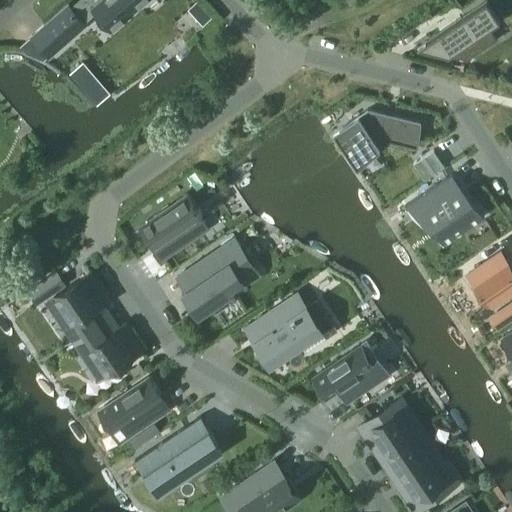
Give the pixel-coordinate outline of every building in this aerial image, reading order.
[(67,4),(29,37),(49,60),(87,27),(85,25),(98,13),(112,29),(122,21),(145,0),(79,0),(70,8),(67,4)] [(487,1),(420,45),(467,57),(496,38),(489,26),(499,19),(487,1)] [(84,62),(71,73),(97,104),(110,93),(84,62)] [(351,126),(338,135),(350,153),(352,152),(388,140),(416,146),(421,121),(369,108),(349,122),(351,126)] [(434,150),(415,162),(425,178),(444,165),(434,150)] [(446,241),(484,214),(453,174),(407,204),(446,241)] [(155,218),(140,228),(153,246),(162,239),(170,251),(202,230),(194,218),(203,212),(199,207),(197,208),(188,194),(154,216),(155,218)] [(199,314),(262,273),(236,235),(176,275),(185,288),(183,290),(199,314)] [(511,287),(511,267),(501,251),(469,272),(489,302),(511,287)] [(28,289),(37,303),(67,284),(58,270),(28,289)] [(72,339),(101,320),(94,309),(110,299),(91,270),(46,300),(72,339)] [(271,365),(325,328),(298,289),(244,326),(271,365)] [(101,320),(72,339),(99,380),(146,350),(125,319),(108,331),(101,320)] [(511,329),(501,337),(511,353),(511,329)] [(367,341),(313,377),(327,398),(381,361),(367,341)] [(150,377),(99,409),(119,441),(164,413),(156,401),(163,397),(150,377)] [(403,393),(363,419),(385,452),(425,425),(403,393)] [(136,458),(159,494),(224,451),(201,416),(136,458)] [(154,425),(131,441),(135,447),(159,431),(154,425)] [(425,425),(385,452),(401,475),(440,448),(425,425)] [(440,448),(401,475),(422,507),(462,480),(440,448)] [(277,511),(301,497),(275,457),(219,494),(231,511),(277,511)] [(473,511),(467,503),(453,511),(473,511)]
